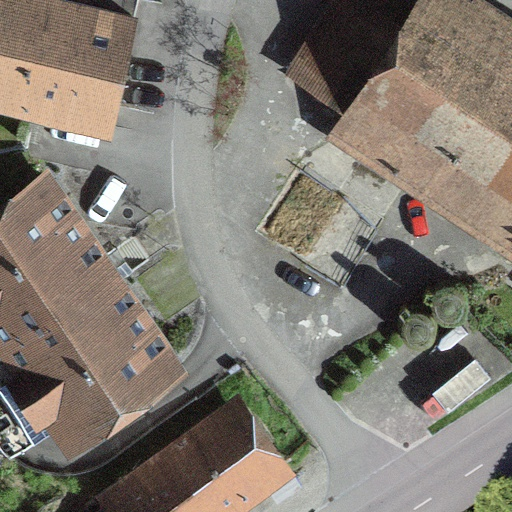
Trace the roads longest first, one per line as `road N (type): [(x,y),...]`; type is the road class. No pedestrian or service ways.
road 1 (residential): [(211,0),(191,97),(187,173),(199,243),(241,329),(397,511)]
road 2 (tertiary): [(511,443),(409,511)]
